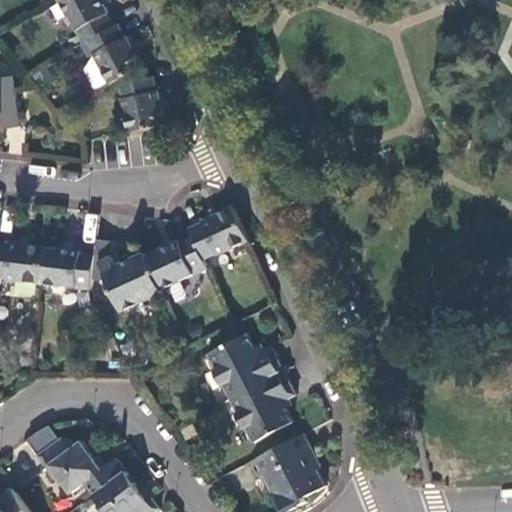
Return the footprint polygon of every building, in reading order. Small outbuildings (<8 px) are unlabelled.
[(103,0),(62,0),(86,41),(90,39),(114,25),(108,14),(109,9),(103,0)] [(96,54),(112,82),(144,64),(119,23),(114,25),(90,39),(96,49),(96,54)] [(154,75),(122,82),(126,96),(125,97),(132,130),(167,122),(159,89),(158,89),(154,75)] [(0,81),(0,113),(3,113),(5,127),(21,124),(16,88),(1,90),(0,81)] [(4,128),(9,156),(26,153),(22,125),(4,128)] [(205,221),(191,227),(195,237),(205,258),(217,252),(220,254),(250,240),(234,205),(205,219),(205,221)] [(181,241),(148,256),(163,288),(209,267),(205,258),(195,237),(182,242),(181,241)] [(116,240),(99,239),(97,255),(93,278),(110,280),(124,310),(165,292),(163,288),(148,256),(147,252),(118,265),(113,256),(116,240)] [(13,245),(0,242),(0,277),(42,283),(47,246),(13,242),(13,245)] [(47,246),(42,283),(92,288),(93,278),(97,255),(83,254),(83,251),(47,246)] [(249,332),(210,353),(218,368),(221,367),(228,381),(225,382),(232,398),(285,370),(272,346),(259,353),(249,332)] [(285,370),(232,398),(240,413),(243,412),(250,425),(247,427),(255,442),(295,422),(283,400),(297,393),(285,370)] [(87,480),(108,465),(100,453),(93,459),(80,443),(76,446),(70,438),(64,437),(62,438),(52,424),(42,428),(28,439),(60,481),(66,482),(73,491),(87,480)] [(305,432),(252,460),(261,477),(267,473),(288,511),(309,501),(307,496),(327,486),(310,451),(313,448),(305,432)] [(108,465),(87,480),(104,502),(103,511),(155,511),(161,507),(143,484),(139,486),(127,470),(118,477),(108,465)] [(0,511),(31,511),(14,487),(0,497),(0,511)]
